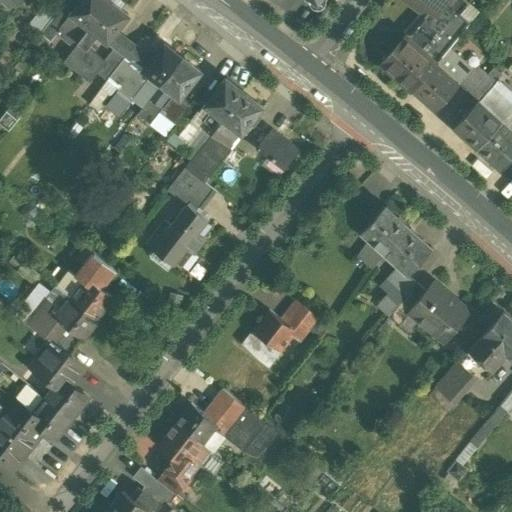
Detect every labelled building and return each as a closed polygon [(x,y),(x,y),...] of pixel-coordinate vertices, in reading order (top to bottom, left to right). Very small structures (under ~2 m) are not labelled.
[(80,0),(71,12),(71,13),(89,27),(110,0),(109,0),(80,0)] [(110,0),(89,27),(97,33),(107,41),(116,30),(128,14),(110,0)] [(410,0),(428,13),(411,32),(441,60),(443,57),(470,22),(461,14),(466,7),(457,0),(410,0)] [(53,14),(40,32),(44,35),(50,40),(58,31),(57,31),(71,13),(71,12),(62,4),(53,14)] [(42,6),(28,23),(40,32),(53,14),(42,6)] [(89,27),(71,13),(57,31),(58,31),(76,45),(89,27)] [(103,60),(87,47),(97,33),(89,27),(76,45),(64,61),(89,80),(96,72),(105,61),(103,60)] [(133,44),(116,30),(107,41),(114,46),(103,60),(105,61),(96,72),(106,79),(133,44)] [(40,32),(31,43),(35,46),(44,35),(40,32)] [(411,32),(382,62),(412,90),(437,63),(441,60),(411,32)] [(152,58),(143,69),(151,75),(162,83),(182,57),(164,43),(152,58)] [(152,58),(133,44),(106,79),(132,99),(151,75),(143,69),(152,58)] [(162,83),(150,98),(160,105),(161,104),(171,91),(180,97),(181,96),(200,71),(182,57),(162,83)] [(460,84),(437,63),(412,90),(435,111),(459,85),(460,84)] [(485,73),(477,66),(460,84),(459,85),(468,93),(485,73)] [(485,73),(468,93),(477,101),(478,100),(480,102),(483,98),(496,85),(494,83),(485,73)] [(225,78),(204,105),(213,112),(223,119),(244,92),(225,78)] [(496,85),(483,98),(486,101),(482,104),(501,121),(505,116),(511,108),(511,92),(497,79),(494,83),(496,85)] [(171,91),(161,104),(164,107),(163,108),(177,119),(190,103),(181,96),(180,97),(171,91)] [(244,92),(223,119),(233,127),(241,133),(249,123),(258,111),(262,106),(244,92)] [(160,105),(150,98),(137,114),(150,124),(163,108),(164,107),(161,104),(160,105)] [(480,102),(478,100),(477,101),(454,127),(477,148),(501,121),(482,104),(480,102)] [(258,111),(249,123),(253,126),(262,114),(258,111)] [(213,112),(201,126),(211,134),(223,119),(213,112)] [(223,119),(211,134),(221,142),(233,127),(223,119)] [(511,131),(501,121),(477,148),(501,169),(511,156),(511,131)] [(201,126),(189,142),(199,150),(203,145),(211,134),(201,126)] [(283,143),(269,132),(256,148),(284,169),(299,149),(286,140),(283,143)] [(211,134),(203,145),(222,160),(230,149),(221,142),(211,134)] [(199,150),(186,167),(198,176),(205,182),(222,160),(203,145),(199,150)] [(186,167),(166,191),(179,201),(198,176),(186,167)] [(198,176),(179,201),(186,206),(187,204),(196,211),(214,189),(205,182),(198,176)] [(348,196),(327,219),(345,236),(366,213),(348,196)] [(372,218),(361,231),(370,239),(385,253),(410,225),(385,203),(376,214),(372,218)] [(196,211),(187,204),(186,206),(171,225),(166,231),(166,232),(186,248),(193,253),(204,238),(196,232),(206,219),(196,211)] [(171,225),(165,220),(160,226),(166,231),(171,225)] [(434,246),(410,225),(385,253),(408,273),(409,274),(434,246)] [(186,248),(166,232),(166,231),(160,226),(148,241),(175,262),(175,261),(186,248)] [(385,253),(370,239),(358,256),(373,269),(385,253)] [(112,266),(82,242),(73,253),(86,263),(87,262),(105,276),(112,266)] [(186,248),(175,261),(186,269),(196,256),(193,253),(186,248)] [(98,285),(105,276),(87,262),(86,263),(76,276),(83,281),(71,296),(99,318),(115,298),(98,285)] [(68,270),(56,286),(70,297),(71,296),(83,281),(76,276),(68,270)] [(408,273),(378,306),(389,315),(417,281),(409,274),(408,273)] [(39,279),(26,297),(37,304),(50,286),(39,279)] [(470,310),(433,280),(425,289),(412,305),(414,307),(409,312),(445,341),(470,310)] [(417,281),(389,315),(400,324),(409,312),(414,307),(412,305),(425,289),(417,281)] [(52,308),(42,320),(59,334),(66,326),(82,339),(83,339),(99,318),(71,296),(70,297),(61,309),(58,313),(52,308)] [(46,298),(34,314),(42,320),(52,308),(58,313),(61,309),(46,298)] [(332,326),(302,302),(292,314),(311,328),(310,329),(322,338),(332,326)] [(492,302),(479,319),(488,328),(502,311),(492,302)] [(311,328),(292,314),(288,319),(272,306),(254,330),(281,351),(293,336),(300,342),(310,329),(311,328)] [(488,328),(469,349),(493,370),(508,353),(511,348),(511,319),(503,311),(502,311),(488,328)] [(42,320),(34,314),(27,323),(49,341),(66,354),(69,356),(76,347),(59,334),(42,320)] [(66,326),(59,334),(76,347),(82,339),(66,326)] [(281,351),(254,330),(243,343),(251,350),(258,358),(269,367),(281,351)] [(87,398),(70,385),(77,377),(59,363),(66,354),(49,341),(29,366),(53,384),(43,396),(44,397),(71,418),(87,398)] [(69,356),(66,354),(59,363),(77,377),(84,368),(69,356)] [(475,379),(457,363),(436,386),(454,402),(475,379)] [(43,396),(27,384),(17,399),(33,411),(44,397),(43,396)] [(224,389),(205,414),(208,417),(215,408),(220,402),(228,392),(224,389)] [(266,422),(228,392),(220,402),(237,416),(241,410),(262,426),(266,422)] [(17,399),(16,398),(0,418),(0,456),(16,469),(25,456),(24,455),(44,429),(56,438),(71,418),(44,397),(33,411),(17,399)] [(237,416),(220,402),(215,408),(232,422),(226,430),(246,446),(251,441),(261,427),(262,426),(241,410),(237,416)] [(232,422),(215,408),(208,417),(205,414),(191,404),(177,423),(203,443),(215,429),(222,435),(226,430),(232,422)] [(203,443),(177,423),(160,443),(177,456),(171,464),(188,478),(198,466),(190,460),(203,443)] [(273,437),(261,427),(251,441),(263,450),(273,437)] [(246,446),(226,430),(223,434),(243,450),(246,446)] [(211,450),(203,443),(190,460),(198,466),(211,450)] [(188,478),(171,464),(159,479),(176,493),(188,478)] [(175,492),(141,465),(132,476),(145,486),(142,490),(156,501),(157,502),(164,507),(167,503),(175,492)] [(134,499),(122,489),(106,509),(108,511),(148,511),(149,511),(149,510),(134,499)] [(156,501),(142,490),(134,499),(149,510),(157,502),(156,501)] [(159,511),(164,507),(157,502),(149,510),(149,511),(150,511),(159,511)] [(164,507),(159,511),(178,511),(167,503),(164,507)]
